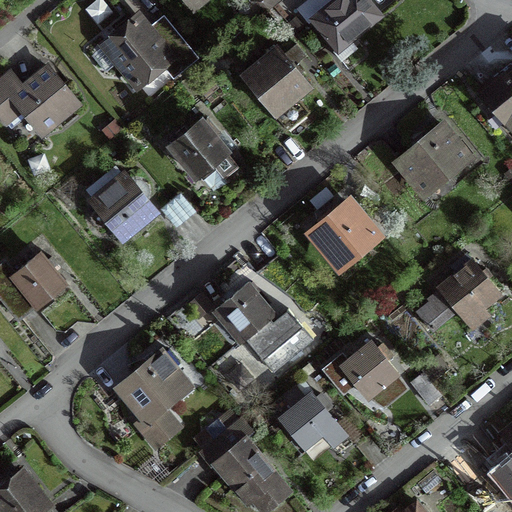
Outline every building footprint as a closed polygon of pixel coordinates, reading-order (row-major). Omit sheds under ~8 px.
[(94,0),(85,7),(98,22),(113,10),(104,0),(94,0)] [(184,0),(193,10),(205,0),(184,0)] [(338,50),(385,12),(375,0),(303,0),(297,6),(310,22),(313,20),(338,50)] [(174,77),(200,58),(164,12),(152,21),(141,8),(97,42),(100,46),(88,55),(102,73),(115,62),(136,89),(166,66),(174,77)] [(298,96),(314,83),(277,37),(239,68),(276,114),(273,116),(285,130),(289,127),(296,136),(313,122),(306,113),(310,110),(298,96)] [(298,60),(307,54),(298,42),(289,48),(298,60)] [(42,134),(83,102),(48,58),(22,78),(12,65),(0,74),(0,116),(6,124),(8,122),(12,127),(20,121),(32,136),(40,130),(42,134)] [(498,129),(506,123),(511,129),(508,133),(511,136),(511,58),(499,69),(498,67),(476,86),(491,103),(487,106),(493,113),(488,117),(498,129)] [(230,151),(237,146),(222,127),(218,130),(203,111),(166,140),(196,177),(198,176),(201,178),(204,176),(214,190),(226,180),(223,177),(240,164),(230,151)] [(442,180),(476,153),(444,114),(391,158),(423,197),(428,193),(434,201),(449,189),(442,180)] [(115,118),(101,129),(109,139),(123,128),(115,118)] [(51,167),(45,151),(27,157),(33,174),(51,167)] [(87,195),(122,239),(161,209),(125,164),(121,168),(117,163),(86,188),(90,193),(87,195)] [(334,195),(326,184),(309,197),(317,208),(334,195)] [(339,269),(385,231),(351,189),(304,227),(339,269)] [(196,210),(181,190),(172,198),(161,207),(176,226),(182,221),(191,214),(196,210)] [(8,271),(35,304),(37,306),(69,280),(58,266),(56,264),(41,245),(15,266),(8,271)] [(486,305),(504,291),(472,252),(436,282),(439,286),(427,296),(429,298),(416,308),(433,329),(457,309),(473,328),(492,312),(486,305)] [(8,271),(15,266),(6,255),(0,260),(0,296),(17,318),(35,304),(8,271)] [(279,311),(250,275),(211,305),(240,341),(244,337),(274,374),(316,340),(313,336),(321,330),(309,315),(302,320),(288,304),(279,311)] [(355,382),(367,397),(401,370),(390,356),(394,352),(383,339),(379,343),(371,333),(347,353),(343,348),(321,365),(343,392),(355,382)] [(195,383),(162,342),(112,382),(139,415),(133,421),(155,449),(185,424),(168,404),(195,383)] [(410,380),(429,403),(442,393),(423,370),(410,380)] [(292,406),(280,416),(314,459),(347,434),(312,390),(306,395),(299,385),(284,397),(292,406)] [(230,406),(193,436),(201,446),(238,416),(230,406)] [(252,500),(262,511),(265,511),(294,489),(249,433),(255,429),(242,412),(238,416),(201,446),(197,449),(200,452),(208,462),(209,460),(223,478),(233,490),(235,489),(247,504),(252,500)] [(511,417),(497,429),(503,436),(494,443),(497,446),(484,456),(511,491),(511,417)] [(59,511),(53,504),(56,502),(24,462),(0,480),(0,511),(59,511)] [(417,482),(426,493),(442,480),(433,469),(417,482)] [(432,511),(417,493),(400,507),(397,504),(386,511),(432,511)]
